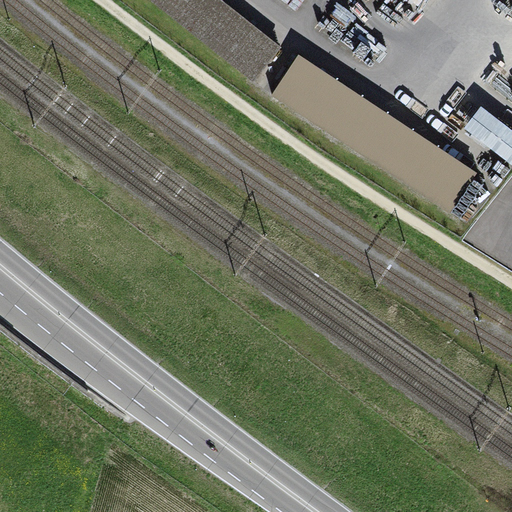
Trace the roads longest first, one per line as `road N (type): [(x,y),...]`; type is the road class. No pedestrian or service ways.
road 1 (track): [(511,283),(335,174),(98,0)]
road 2 (trunk): [(0,266),(317,511)]
